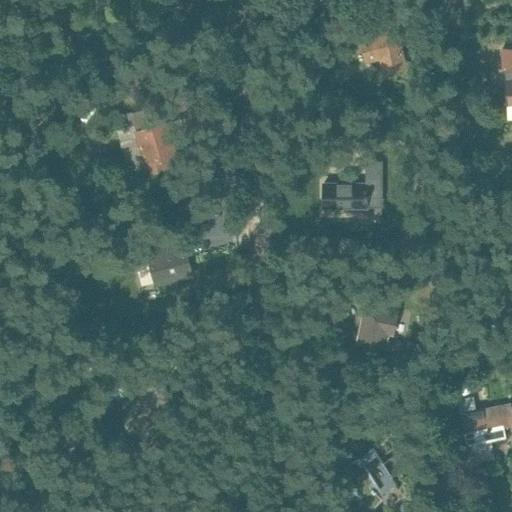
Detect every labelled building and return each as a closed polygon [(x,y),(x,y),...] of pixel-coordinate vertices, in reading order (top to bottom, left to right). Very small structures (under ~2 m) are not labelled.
[(394,28),(359,37),(364,59),(381,55),(384,67),(385,70),(404,65),(394,28)] [(511,44),(503,45),(504,65),(506,65),(511,64),(511,44)] [(442,101),(440,85),(428,86),(429,101),(419,102),(419,112),(437,111),(436,101),(442,101)] [(144,157),(141,157),(145,172),(170,165),(168,155),(178,152),(170,121),(137,130),(144,157)] [(366,157),(366,173),(381,173),(381,157),(366,157)] [(324,181),(324,205),(366,206),(366,181),(324,181)] [(146,253),(154,285),(194,275),(185,243),(146,253)] [(355,342),(386,349),(389,333),(393,334),(398,309),(364,301),(355,342)] [(130,425),(145,437),(175,400),(154,382),(136,404),(143,409),(130,425)] [(472,396),(458,399),(467,445),(493,439),(506,437),(503,425),(511,423),(511,407),(511,403),(475,410),(472,396)] [(338,459),(344,455),(337,444),(331,448),(338,459)] [(383,491),(395,482),(373,448),(349,464),(360,481),(353,488),(372,506),(385,492),(383,491)] [(118,500),(100,509),(102,511),(123,511),(125,511),(118,500)]
